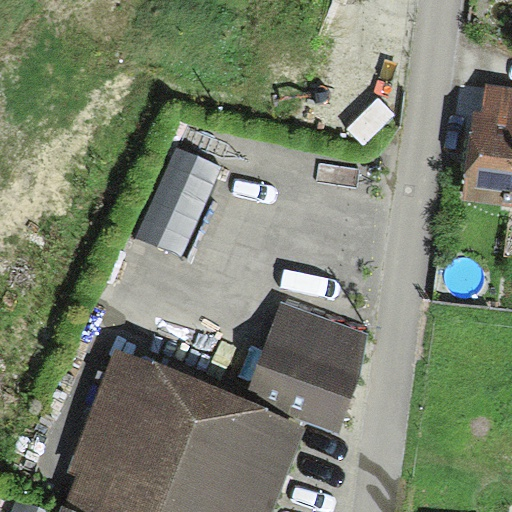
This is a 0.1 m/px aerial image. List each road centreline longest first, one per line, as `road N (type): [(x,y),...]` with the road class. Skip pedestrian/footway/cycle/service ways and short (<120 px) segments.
road 1 (unclassified): [(438,0),(369,511)]
road 2 (unknown): [(405,238),(256,236),(110,352),(34,489)]
